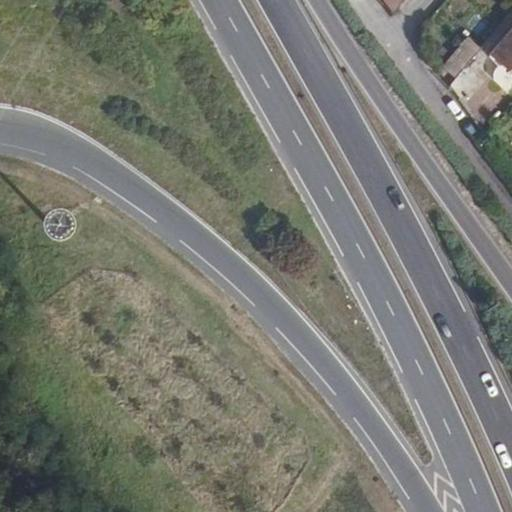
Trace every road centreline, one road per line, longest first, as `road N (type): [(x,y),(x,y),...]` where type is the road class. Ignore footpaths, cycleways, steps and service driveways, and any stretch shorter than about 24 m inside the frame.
road 1 (primary): [(0,123),(66,143),(105,168),(264,295),(362,409),(431,511)]
road 2 (primary): [(219,0),(375,281),(482,511)]
road 3 (primary): [(511,451),(425,272),(275,0)]
road 4 (primary): [(511,282),(315,0)]
road 5 (residential): [(385,42),(511,208)]
